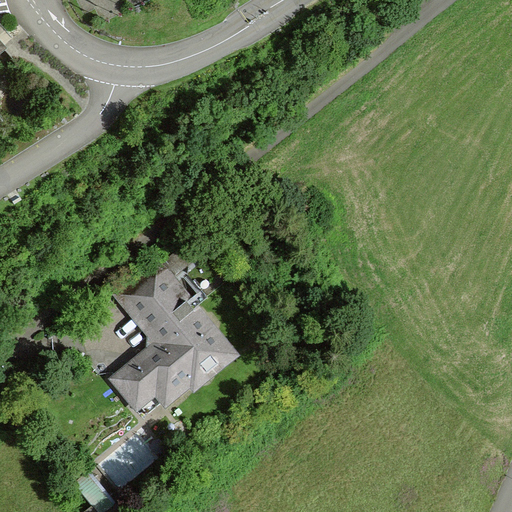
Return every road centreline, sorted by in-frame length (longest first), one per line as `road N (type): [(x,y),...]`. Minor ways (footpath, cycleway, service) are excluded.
road 1 (unclassified): [(446,0),(0,351)]
road 2 (residential): [(286,0),(209,48),(163,62),(119,63)]
